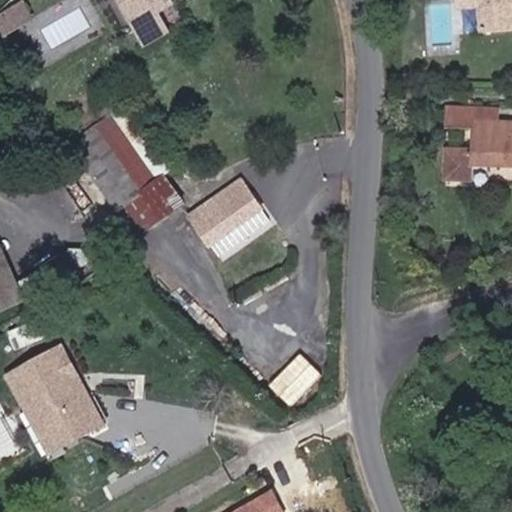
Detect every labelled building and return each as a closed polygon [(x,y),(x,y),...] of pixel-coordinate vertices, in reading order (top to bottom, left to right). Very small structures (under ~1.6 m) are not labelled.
[(0,35),(2,38),(35,17),(23,0),(19,0),(0,12),(0,35)] [(102,0),(115,22),(151,0),(102,0)] [(462,0),(462,11),(483,11),(483,0),(462,0)] [(511,0),(483,0),(483,11),(483,33),(511,32),(511,0)] [(134,222),(181,186),(160,160),(171,150),(122,91),(65,141),(134,222)] [(504,106),(452,104),(451,126),(479,127),(478,148),(460,148),(460,157),(452,157),(451,180),(478,181),(479,164),(511,165),(511,121),(504,122),(504,106)] [(242,201),(255,191),(238,173),(227,183),(242,201)] [(237,226),(265,201),(255,191),(242,201),(227,183),(210,198),(237,226)] [(231,253),(277,213),(265,201),(237,226),(210,198),(195,210),(231,253)] [(0,289),(21,276),(0,232),(0,289)] [(21,276),(0,289),(0,311),(89,260),(78,244),(21,276)] [(503,351),(497,336),(471,346),(477,362),(503,351)] [(68,350),(16,383),(46,434),(59,426),(73,450),(114,427),(68,350)] [(272,385),(295,405),(325,372),(302,352),(272,385)] [(46,434),(60,457),(73,450),(59,426),(46,434)] [(284,511),(272,490),(231,511),(284,511)]
